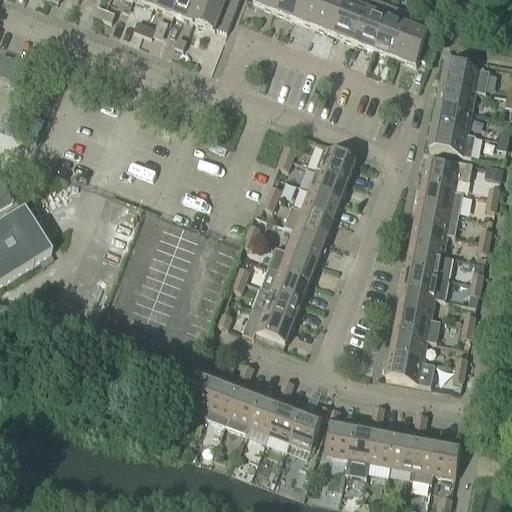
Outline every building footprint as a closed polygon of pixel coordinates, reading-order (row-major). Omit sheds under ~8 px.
[(153,11),(156,0),(133,0),(132,3),(153,11)] [(156,0),(153,11),(173,19),(180,0),(156,0)] [(193,27),(203,0),(180,0),(173,19),(193,27)] [(228,0),(228,1),(224,0),(203,0),(193,27),(215,35),(216,33),(227,37),(240,0),(228,0)] [(273,17),(279,0),(247,0),(245,6),(273,17)] [(294,24),(302,0),(279,0),(273,17),(294,24)] [(314,32),(325,0),(302,0),(294,24),(314,32)] [(334,40),(349,0),(325,0),(314,32),(334,40)] [(355,47),(372,3),(364,0),(349,0),(334,40),(355,47)] [(374,55),(391,10),(372,3),(355,47),(374,55)] [(394,62),(407,29),(411,18),(391,10),(374,55),(394,62)] [(101,24),(105,15),(96,12),(93,21),(101,24)] [(114,19),(105,15),(101,24),(111,28),(114,19)] [(142,40),(145,31),(137,27),(133,36),(142,40)] [(429,37),(407,29),(394,62),(416,71),(418,64),(430,68),(437,50),(426,46),(429,37)] [(155,34),(145,31),(142,40),(151,43),(155,34)] [(173,52),(182,55),(183,56),(186,46),(177,43),(173,52)] [(489,77),(445,69),(441,91),(475,98),(485,100),(489,77)] [(471,120),(475,98),(441,91),(437,113),(471,120)] [(467,141),(471,120),(437,113),(433,134),(467,141)] [(429,156),(471,164),(475,142),(467,141),(433,134),(429,156)] [(500,136),(498,147),(507,149),(509,138),(500,136)] [(505,157),(507,149),(498,147),(496,155),(505,157)] [(287,152),(283,162),(292,165),(295,155),(287,152)] [(324,154),(316,175),(347,187),(355,166),(324,154)] [(287,177),(292,165),(283,162),(279,173),(287,177)] [(426,169),(422,192),(455,198),(457,187),(467,189),(471,170),(429,162),(427,169),(426,169)] [(500,186),(500,185),(502,176),(486,173),(484,183),(500,186)] [(340,207),(347,187),(316,175),(308,195),(340,207)] [(271,192),(267,202),(276,206),(280,196),(271,192)] [(462,200),(455,198),(422,192),(418,213),(438,217),(458,221),(462,200)] [(489,193),(487,205),(496,206),(498,195),(489,193)] [(332,228),(340,207),(308,195),(301,215),(332,228)] [(272,217),(276,206),(267,202),(263,214),(272,217)] [(494,217),(496,206),(487,205),(485,215),(494,217)] [(301,215),(291,212),(283,232),(293,236),(324,248),(332,228),(301,215)] [(438,217),(418,213),(414,234),(446,241),(454,242),(458,221),(438,217)] [(0,290),(52,259),(24,214),(0,229),(0,290)] [(250,232),(246,241),(255,245),(259,235),(250,232)] [(442,262),(446,241),(414,234),(409,256),(442,262)] [(481,235),(479,247),(488,249),(491,237),(481,235)] [(316,269),(324,248),(293,236),(285,256),(316,269)] [(251,257),(255,245),(246,241),(242,253),(251,257)] [(486,259),(488,249),(479,247),(477,258),(486,259)] [(309,288),(316,269),(285,256),(277,276),(309,288)] [(438,284),(442,262),(409,256),(405,278),(438,284)] [(240,275),(236,284),(245,287),(248,278),(240,275)] [(300,309),(309,288),(277,276),(270,297),(269,297),(300,309)] [(445,306),(448,286),(438,284),(405,278),(401,298),(434,305),(445,306)] [(473,278),(471,290),(480,292),(482,280),(473,278)] [(240,299),(245,287),(236,284),(232,296),(240,299)] [(478,302),(480,292),(471,290),(469,301),(478,302)] [(293,330),(300,309),(269,297),(270,297),(260,293),(252,314),(293,330)] [(430,327),(434,305),(401,298),(397,320),(430,327)] [(285,350),(293,330),(252,314),(242,340),(253,344),(256,339),(285,350)] [(440,328),(430,327),(397,320),(393,341),(426,347),(436,349),(440,328)] [(226,335),(227,334),(231,325),(222,321),(218,332),(226,335)] [(465,321),(463,333),(472,335),(474,322),(465,321)] [(470,345),(472,335),(463,333),(461,343),(470,345)] [(422,368),(426,347),(393,341),(389,363),(422,369),(422,368)] [(422,369),(389,363),(385,384),(430,393),(434,371),(422,368),(422,369)] [(457,363),(455,375),(464,377),(466,365),(457,363)] [(207,417),(219,385),(205,379),(209,368),(200,365),(195,379),(198,380),(187,409),(207,417)] [(253,373),(244,370),(240,382),(249,385),(253,373)] [(462,387),(464,377),(455,375),(453,386),(462,387)] [(247,432),(259,400),(245,394),(249,385),(240,382),(236,391),(239,392),(227,424),(228,425),(226,433),(246,440),(249,433),(247,432)] [(239,392),(236,391),(235,391),(219,385),(207,417),(204,424),(224,432),(227,424),(239,392)] [(293,389),(285,386),(280,398),(288,401),(293,389)] [(288,448),(300,416),(285,410),(288,401),(280,398),(277,407),(275,406),(279,408),(267,440),(288,448)] [(275,406),(259,400),(247,432),(249,433),(267,440),(279,408),(275,406)] [(321,427),(324,428),(328,414),(321,412),(317,422),(300,416),(288,448),(310,457),(321,427)] [(383,414),(374,412),(372,424),(381,426),(383,414)] [(345,464),(352,431),(337,428),(339,417),(330,415),(328,414),(324,428),(326,428),(331,429),(325,460),(345,464)] [(426,422),(417,420),(415,432),(424,434),(426,422)] [(388,472),(394,439),(379,436),(381,426),(372,424),(370,434),(369,434),(373,435),(370,448),(366,468),(388,472)] [(369,434),(352,431),(345,464),(366,468),(370,448),(373,435),(369,434)] [(431,480),(437,447),(422,444),(424,434),(415,432),(413,442),(412,442),(416,443),(413,453),(409,476),(411,476),(409,486),(431,490),(432,480),(431,480)] [(412,442),(394,439),(388,472),(409,476),(413,453),(416,443),(412,442)] [(461,451),(437,447),(431,480),(432,480),(454,484),(461,451)] [(439,511),(449,511),(451,505),(442,503),(439,511)]
